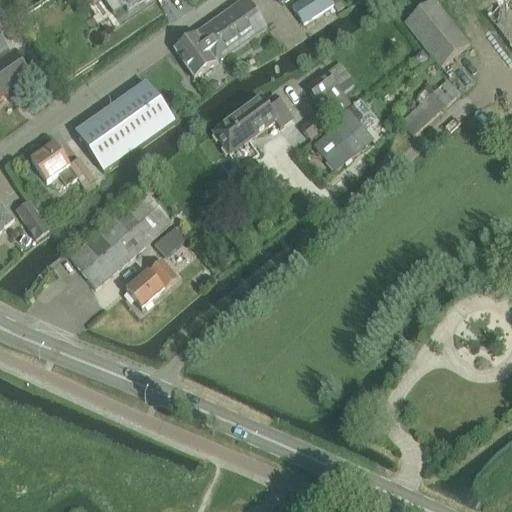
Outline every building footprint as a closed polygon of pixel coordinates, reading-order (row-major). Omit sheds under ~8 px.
[(101,0),(115,19),(129,9),(131,11),(147,0),(101,0)] [(328,0),(309,0),(292,11),(304,29),(334,9),(331,4),(328,0)] [(337,0),(336,0),(331,4),(334,9),(337,14),(343,10),(337,0)] [(511,0),(488,20),(511,51),(511,0)] [(194,82),(218,65),(217,63),(266,29),(247,2),(174,54),(194,82)] [(433,3),(405,26),(441,72),(470,49),(433,3)] [(14,57),(11,59),(0,41),(0,102),(31,81),(14,57)] [(422,54),(414,61),(415,66),(422,69),(428,63),(428,60),(422,54)] [(341,67),(327,77),(307,93),(317,106),(312,109),(318,117),(301,131),(311,145),(329,131),(328,129),(353,110),(338,91),(352,81),(341,67)] [(447,84),(400,126),(413,141),(460,99),(447,84)] [(76,137),(104,176),(105,177),(175,127),(147,88),(76,137)] [(275,100),(265,107),(261,101),(213,137),(230,160),(276,126),(281,132),(293,124),(275,100)] [(370,117),(361,106),(348,116),(350,117),(339,126),(343,131),(316,152),(335,176),(372,146),(365,137),(379,127),(370,117)] [(54,149),(32,165),(46,186),(59,177),(68,189),(77,182),(69,170),(54,149)] [(95,184),(80,162),(69,170),(84,192),(95,184)] [(146,196),(70,262),(96,294),(173,227),(146,196)] [(0,206),(0,237),(4,235),(3,234),(15,225),(0,206)] [(49,236),(31,207),(17,216),(36,244),(49,236)] [(165,263),(187,245),(176,232),(155,251),(165,263)] [(163,265),(126,296),(142,314),(178,283),(163,265)] [(213,278),(212,277),(209,274),(203,273),(199,277),(198,283),(201,287),(202,287),(208,288),(212,284),(213,278)]
